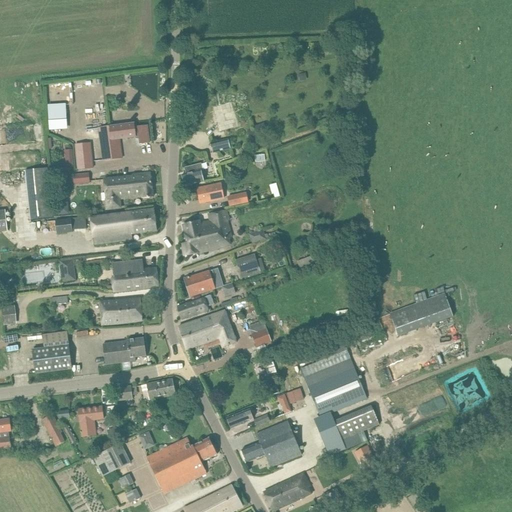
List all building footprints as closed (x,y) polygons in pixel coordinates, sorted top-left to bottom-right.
[(213,107),(215,116),(218,115),(219,121),(217,122),(219,131),(237,126),(234,118),(225,120),(223,114),(232,111),(230,103),(213,107)] [(268,135),(264,121),(254,124),(256,131),(249,133),(251,140),(268,135)] [(103,161),(106,160),(122,158),(119,139),(139,136),(140,144),(150,143),(147,126),(137,127),(137,128),(134,128),(134,124),(124,125),(99,128),(103,161)] [(229,140),(211,144),(213,152),(231,148),(229,140)] [(91,143),(75,144),(77,170),(93,168),(91,143)] [(65,150),(66,166),(73,165),(72,150),(65,150)] [(184,187),(204,182),(202,171),(203,171),(201,163),(184,168),(186,174),(182,176),(184,187)] [(47,168),(26,170),(31,220),(53,217),(47,168)] [(73,173),(74,182),(91,181),(90,171),(73,173)] [(150,173),(141,174),(133,175),(133,177),(105,180),(104,180),(107,210),(121,208),(120,199),(142,197),(142,198),(153,197),(150,173)] [(200,203),(210,201),(224,199),(221,184),(197,189),(200,203)] [(228,198),(230,206),(247,202),(245,194),(228,198)] [(67,198),(56,199),(58,214),(69,213),(67,198)] [(94,245),(123,241),(133,240),(132,234),(157,231),(154,209),(90,218),(94,245)] [(228,220),(226,211),(208,215),(210,222),(200,224),(200,221),(195,223),(194,219),(190,220),(191,223),(183,225),(187,243),(181,244),(184,256),(209,251),(229,245),(227,238),(230,238),(226,221),(228,220)] [(57,232),(58,232),(82,230),(81,227),(87,227),(86,217),(75,218),(75,217),(56,219),(57,232)] [(249,232),(252,243),(269,237),(267,231),(265,233),(263,227),(249,232)] [(318,262),(315,253),(296,260),(299,269),(318,262)] [(241,274),(261,268),(257,254),(237,261),(241,274)] [(112,293),(149,288),(159,287),(157,268),(144,270),(143,260),(113,264),(115,280),(111,281),(112,293)] [(77,282),(74,262),(61,263),(63,284),(77,282)] [(190,297),(199,294),(215,289),(210,271),(184,279),(190,297)] [(445,294),(390,314),(398,337),(453,317),(445,294)] [(67,297),(51,298),(52,305),(68,303),(67,297)] [(102,325),(132,322),(142,321),(141,299),(100,302),(102,325)] [(181,320),(190,317),(209,311),(205,299),(193,303),(177,307),(181,320)] [(1,306),(2,325),(15,324),(15,305),(1,306)] [(223,347),(232,344),(237,343),(225,311),(178,327),(186,350),(206,343),(208,348),(221,343),(223,347)] [(257,347),(272,341),(264,322),(249,327),(257,347)] [(53,334),(55,347),(33,350),(36,374),(72,369),(67,332),(53,334)] [(103,345),(104,355),(105,365),(130,362),(130,358),(146,356),(144,338),(128,340),(128,342),(103,345)] [(309,386),(353,368),(341,338),(312,350),(316,361),(300,367),(309,386)] [(264,364),(267,373),(275,371),(272,362),(264,364)] [(320,417),(366,397),(353,368),(309,386),(307,387),(320,417)] [(276,381),(267,383),(266,377),(261,378),(264,396),(279,393),(276,381)] [(150,400),(176,395),(173,379),(146,385),(150,400)] [(118,388),(119,398),(120,401),(136,398),(134,386),(118,388)] [(285,394),(278,397),(280,403),(281,402),(285,412),(291,410),(285,394)] [(372,406),(310,431),(319,451),(380,426),(372,406)] [(78,410),(80,420),(81,431),(93,429),(92,421),(103,420),(102,407),(78,410)] [(231,429),(240,426),(247,423),(246,421),(253,419),(249,409),(226,419),(231,429)] [(59,419),(70,418),(69,411),(58,412),(59,419)] [(61,432),(52,414),(42,419),(56,446),(64,442),(59,433),(61,432)] [(267,415),(254,420),(256,426),(270,421),(267,415)] [(0,420),(0,449),(11,448),(9,432),(11,432),(9,419),(0,420)] [(270,468),(280,464),(301,455),(287,421),(256,434),(260,443),(241,450),(247,463),(265,456),(270,468)] [(119,440),(114,428),(107,431),(111,443),(119,440)] [(144,449),(154,445),(148,432),(138,436),(144,449)] [(197,453),(212,445),(209,438),(192,446),(188,438),(179,442),(146,458),(155,477),(180,464),(179,461),(184,458),(185,459),(197,453)] [(217,455),(212,445),(197,453),(185,459),(184,458),(179,461),(180,464),(155,477),(164,494),(198,478),(207,474),(201,462),(217,455)] [(130,463),(121,446),(95,459),(104,477),(130,463)] [(364,448),(360,450),(369,468),(370,468),(376,464),(377,464),(367,446),(364,448)] [(264,493),(273,511),(311,494),(308,488),(310,487),(304,473),(264,493)] [(134,484),(130,475),(119,480),(123,489),(134,484)] [(232,486),(223,490),(181,511),(231,511),(243,506),(232,486)] [(130,503),(141,499),(137,490),(126,495),(130,503)]
